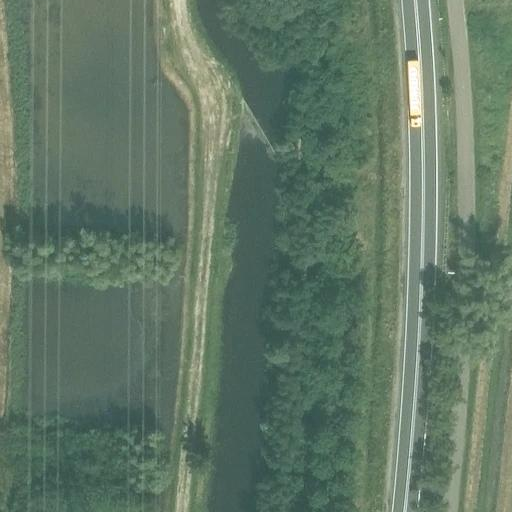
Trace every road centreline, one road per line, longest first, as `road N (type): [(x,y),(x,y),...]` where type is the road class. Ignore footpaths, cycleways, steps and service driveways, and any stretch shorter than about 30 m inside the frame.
road 1 (unclassified): [(449,511),(466,188),(454,0)]
road 2 (trunk): [(404,511),(423,178),(414,0)]
